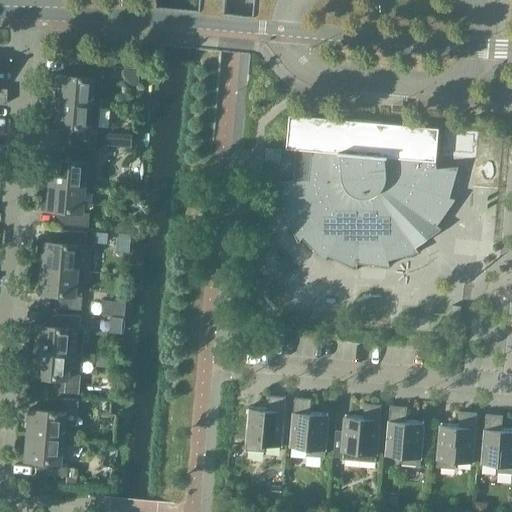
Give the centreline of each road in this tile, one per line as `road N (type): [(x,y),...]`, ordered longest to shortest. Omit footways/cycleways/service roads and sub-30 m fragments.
road 1 (tertiary): [(18,17),(511,46)]
road 2 (residential): [(251,369),(511,386)]
road 3 (residential): [(0,383),(13,174)]
road 4 (residential): [(13,174),(18,17)]
